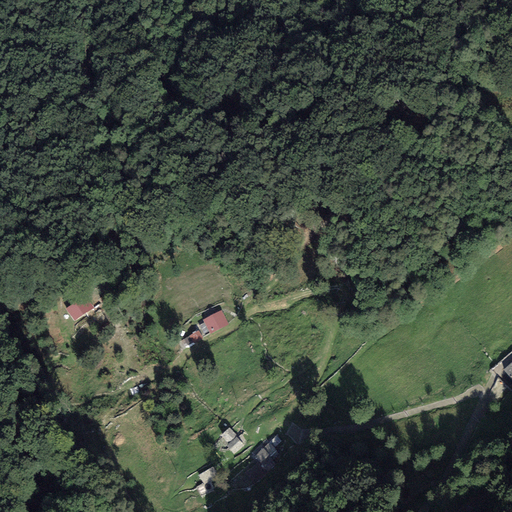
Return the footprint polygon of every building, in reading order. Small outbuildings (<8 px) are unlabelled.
[(94,308),(85,296),(66,309),(75,322),(94,308)] [(111,307),(106,296),(100,298),(105,309),(111,307)] [(229,325),(222,311),(204,320),(211,334),(229,325)] [(113,330),(109,323),(97,331),(102,338),(113,330)] [(203,338),(200,331),(190,337),(194,344),(203,338)] [(139,386),(131,389),(133,396),(142,393),(139,386)] [(238,436),(231,428),(222,437),(229,444),(238,436)] [(244,445),(237,437),(228,446),(235,454),(244,445)] [(270,444),(254,457),(259,462),(245,474),(254,484),(277,464),(273,460),(279,454),(270,444)] [(214,468),(200,476),(204,484),(218,476),(214,468)]
